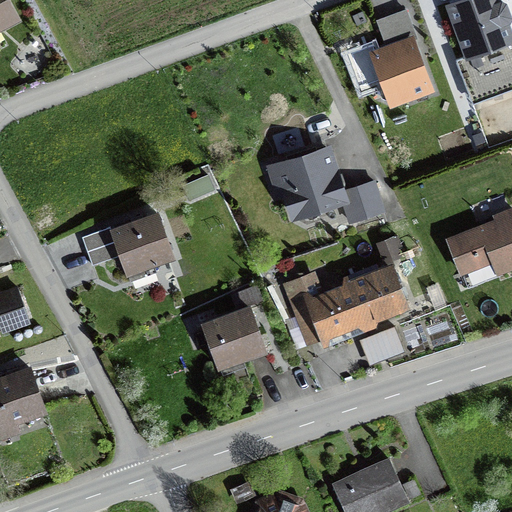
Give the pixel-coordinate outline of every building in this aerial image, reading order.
[(0,0),(0,53),(1,53),(0,50),(0,44),(6,41),(2,34),(22,23),(9,0),(0,0)] [(511,11),(507,0),(444,0),(445,0),(464,53),(455,56),(472,101),(511,86),(511,24),(509,17),(511,16),(511,11)] [(390,104),(436,88),(406,6),(376,17),(385,41),(369,47),(390,104)] [(487,144),(482,128),(470,132),(476,148),(487,144)] [(212,161),(240,152),(234,135),(207,143),(212,161)] [(347,185),(332,140),(265,162),(267,169),(256,172),(263,195),(283,189),(293,217),(342,201),(348,221),(386,208),(375,175),(347,185)] [(189,199),(215,187),(209,172),(182,184),(189,199)] [(177,253),(159,204),(81,233),(92,264),(120,254),(127,271),(177,253)] [(495,260),(500,271),(511,266),(511,210),(496,217),(497,220),(450,239),(464,273),(495,260)] [(303,279),(288,285),(307,332),(321,326),(325,338),(360,324),(371,320),(406,306),(390,266),(311,297),(303,279)] [(31,320),(18,283),(0,289),(0,325),(2,331),(31,320)] [(421,309),(443,299),(438,288),(416,297),(421,309)] [(204,320),(219,363),(265,346),(250,303),(204,320)] [(370,363),(405,350),(395,323),(360,337),(370,363)] [(17,419),(48,408),(31,361),(0,372),(0,437),(21,430),(17,419)] [(403,481),(390,453),(332,480),(346,511),(380,511),(381,511),(421,492),(414,476),(403,481)] [(248,511),(312,511),(304,495),(279,486),(254,498),(248,511)]
